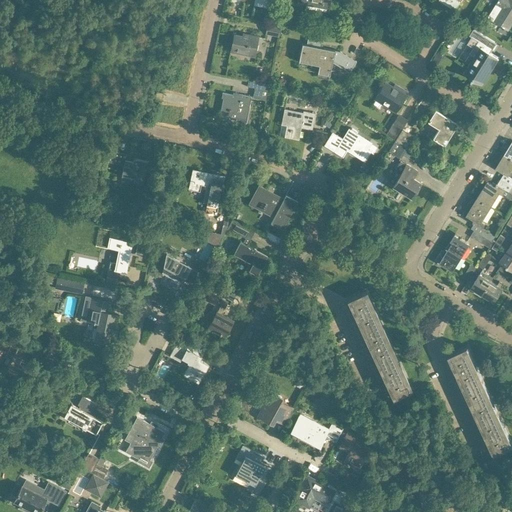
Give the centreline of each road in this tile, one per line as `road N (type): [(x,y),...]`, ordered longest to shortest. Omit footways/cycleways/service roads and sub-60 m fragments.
road 1 (residential): [(313,242),(326,202),(319,183),(189,137)]
road 2 (residential): [(402,274),(497,121)]
road 3 (residential): [(482,455),(433,348),(449,301)]
road 4 (residential): [(378,399),(336,305),(286,279)]
road 5 (residential): [(214,411),(286,279)]
road 6 (residential): [(189,137),(216,0)]
